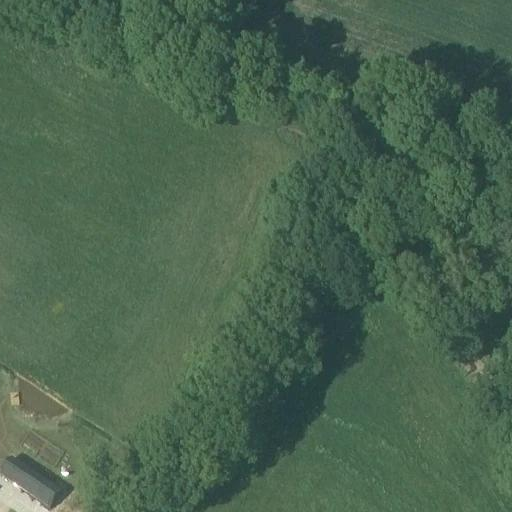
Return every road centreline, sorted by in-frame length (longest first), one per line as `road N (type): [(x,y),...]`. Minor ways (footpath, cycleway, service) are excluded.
road 1 (track): [(142,511),(221,463),(341,229)]
road 2 (track): [(214,47),(0,14)]
road 3 (track): [(511,151),(322,71)]
road 4 (track): [(341,229),(357,178),(350,120),(322,71)]
